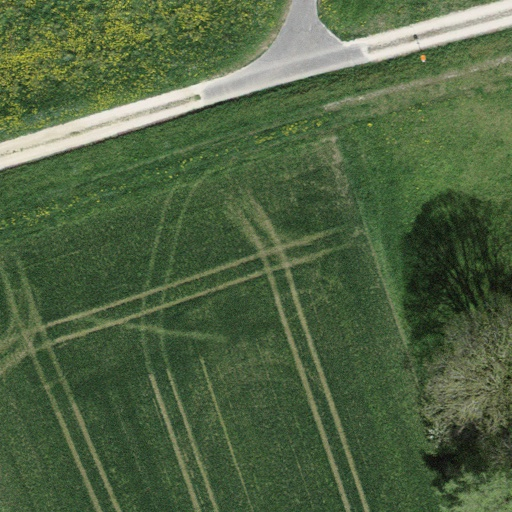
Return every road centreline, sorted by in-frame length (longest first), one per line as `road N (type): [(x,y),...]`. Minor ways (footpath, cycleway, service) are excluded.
road 1 (track): [(0,219),(511,67)]
road 2 (track): [(0,154),(511,7)]
